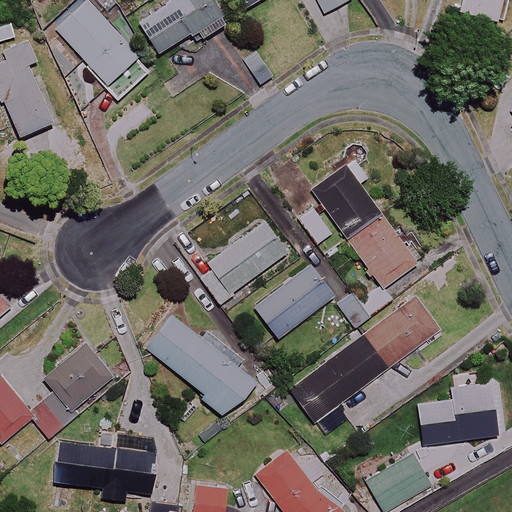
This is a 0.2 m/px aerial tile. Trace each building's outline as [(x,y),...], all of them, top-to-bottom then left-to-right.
[(227,24),(211,0),(165,0),(135,19),(158,54),(196,30),(202,40),(227,24)] [(235,0),(242,11),(260,0),(235,0)] [(348,0),(318,0),(325,12),(348,0)] [(459,0),(456,12),(492,22),(498,0),(459,0)] [(150,71),(86,1),(55,29),(86,64),(84,66),(116,102),(150,71)] [(36,62),(27,42),(2,53),(6,62),(0,64),(0,84),(23,136),(52,122),(27,66),(36,62)] [(375,212),(343,168),(313,190),(345,234),(375,212)] [(331,233),(313,208),(297,220),(315,245),(331,233)] [(414,265),(382,219),(348,243),(381,289),(414,265)] [(284,252),(260,220),(193,273),(218,304),(284,252)] [(332,296),(307,264),(252,307),(277,339),(332,296)] [(388,301),(378,288),(358,303),(351,293),(335,305),(353,328),(388,301)] [(437,329),(410,296),(289,392),(323,435),(347,416),(340,406),(437,329)] [(252,382),(170,316),(145,347),(204,395),(201,399),(224,417),(252,382)] [(112,377),(84,343),(41,379),(51,391),(29,410),(0,375),(0,440),(2,443),(30,419),(47,439),(77,414),(73,409),(112,377)] [(494,435),(487,383),(446,389),(447,400),(414,405),(420,446),(494,435)] [(153,453),(55,446),(52,483),(102,486),(101,498),(123,500),(124,491),(150,493),(153,453)] [(318,489),(278,452),(253,479),(288,511),(343,511),(345,510),(320,487),(318,489)] [(382,511),(428,486),(410,455),(364,481),(382,511)] [(222,511),(225,487),(193,483),(189,511),(222,511)]
